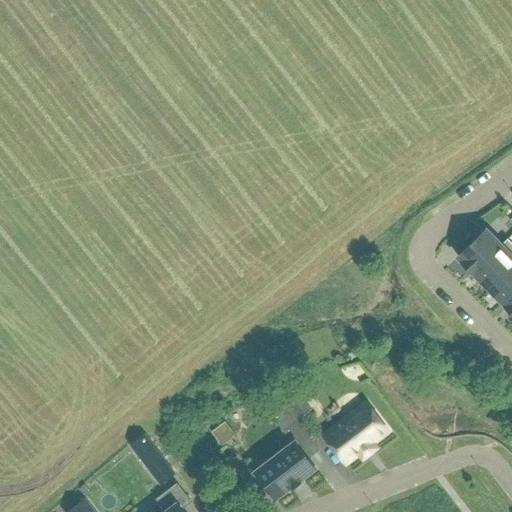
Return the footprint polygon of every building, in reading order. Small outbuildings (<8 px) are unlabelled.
[(485,229),(458,256),(473,271),(500,245),(485,229)] [(500,245),(473,271),(488,287),(511,263),(511,243),(507,238),(500,245)] [(511,294),(511,263),(488,287),(504,303),(511,294)] [(366,403),(325,435),(345,461),(386,429),(366,403)] [(237,410),(211,431),(222,445),(248,425),(237,410)] [(293,442),(255,471),(275,497),(289,487),(290,488),(303,478),(302,477),(315,467),(302,450),(313,442),(296,419),(283,429),(293,442)] [(159,454),(145,464),(161,484),(174,474),(159,454)] [(165,511),(164,511),(184,511),(182,508),(192,501),(177,482),(155,498),(165,511)] [(95,511),(85,498),(76,506),(80,511),(95,511)]
